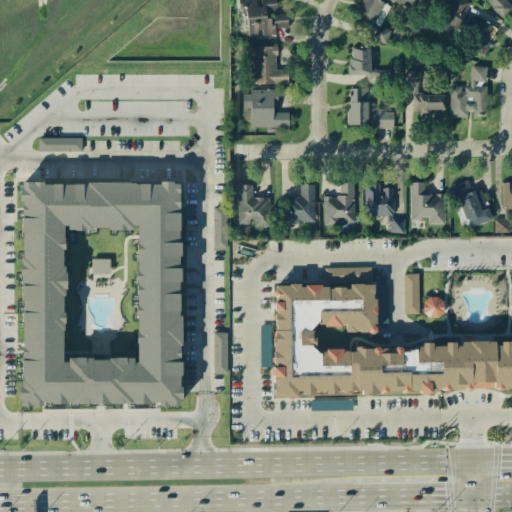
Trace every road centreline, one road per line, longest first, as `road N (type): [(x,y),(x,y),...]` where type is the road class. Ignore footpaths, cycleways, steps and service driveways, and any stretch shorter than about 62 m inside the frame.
road 1 (primary): [(472,460),(0,469)]
road 2 (primary): [(0,503),(352,496)]
road 3 (residential): [(240,154),(511,148)]
road 4 (residential): [(319,149),(328,0)]
road 5 (primary): [(352,496),(473,495)]
